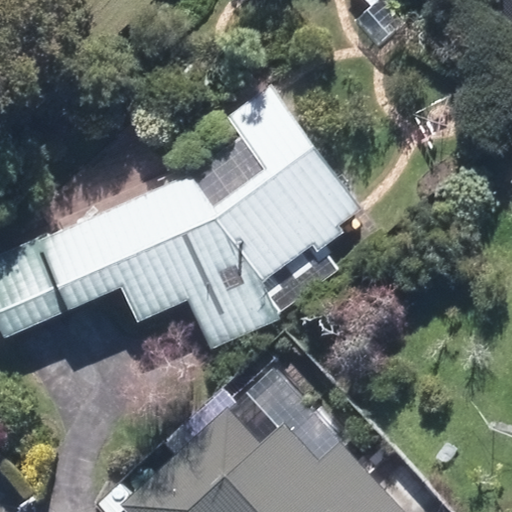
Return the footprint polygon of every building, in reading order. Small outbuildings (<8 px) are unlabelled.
[(360,0),(368,10),(353,23),(375,48),(402,25),(381,0),(360,0)] [(511,0),(503,0),(494,10),(511,29),(511,0)] [(185,184),(0,257),(0,329),(3,336),(116,291),(136,325),(182,303),(210,352),(276,323),(259,285),(306,247),(313,255),(341,233),(334,225),(358,205),(280,108),(265,89),(224,122),(239,141),(185,184)] [(445,429),(412,397),(385,425),(418,457),(445,429)] [(177,458),(132,497),(121,485),(101,502),(109,511),(114,511),(121,507),(125,511),(399,511),(340,444),(316,465),(279,422),(254,443),(228,413),(200,437),(185,421),(162,441),(177,458)]
